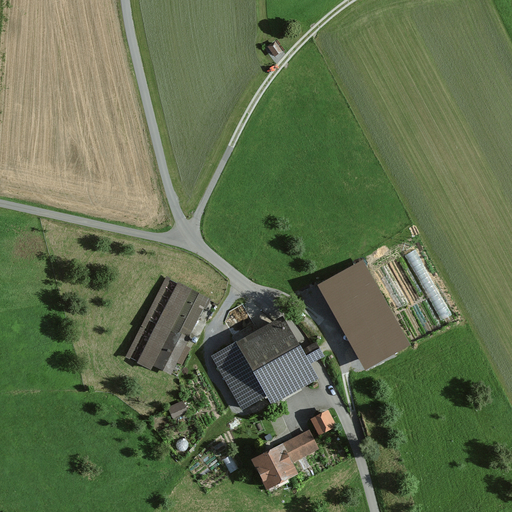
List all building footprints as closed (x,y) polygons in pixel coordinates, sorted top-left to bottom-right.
[(275,57),(281,53),(274,42),(268,46),(275,57)] [(174,380),(216,306),(183,287),(137,367),(150,375),(154,369),(174,380)] [(354,305),(338,314),(364,360),(380,351),(354,305)] [(247,414),(309,384),(300,367),(314,361),(324,356),(316,340),(305,346),(292,352),(278,325),(218,355),(247,414)] [(173,417),(186,411),(181,403),(169,409),(173,417)] [(317,432),(330,425),(324,414),(311,421),(317,432)] [(313,448),(307,434),(251,461),(265,489),(291,477),(284,462),(313,448)]
